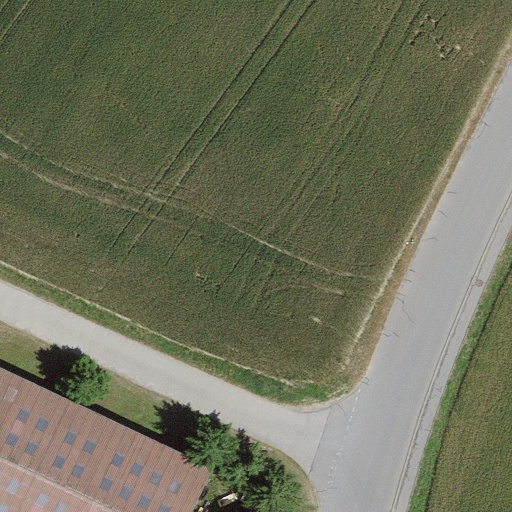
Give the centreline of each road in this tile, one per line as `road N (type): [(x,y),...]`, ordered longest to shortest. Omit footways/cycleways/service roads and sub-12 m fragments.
road 1 (unclassified): [(359,462),(0,306)]
road 2 (residential): [(359,462),(427,306),(511,147)]
